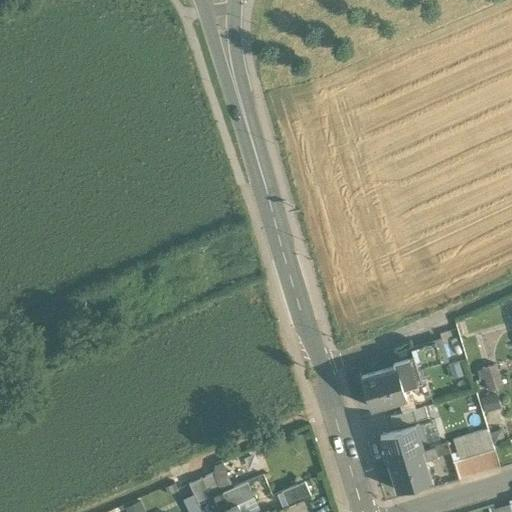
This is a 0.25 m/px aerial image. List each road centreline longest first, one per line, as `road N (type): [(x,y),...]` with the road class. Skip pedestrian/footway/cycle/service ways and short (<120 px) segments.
road 1 (residential): [(218,0),(226,58),(361,511)]
road 2 (track): [(92,511),(330,406)]
road 3 (track): [(318,368),(511,284)]
